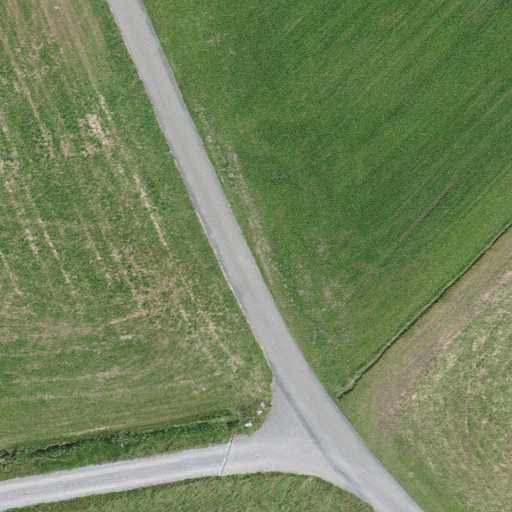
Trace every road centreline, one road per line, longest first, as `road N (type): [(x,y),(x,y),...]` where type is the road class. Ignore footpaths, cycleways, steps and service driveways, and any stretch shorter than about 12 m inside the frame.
road 1 (unclassified): [(129,0),(248,285),(334,446),(403,511)]
road 2 (track): [(334,446),(0,496)]
